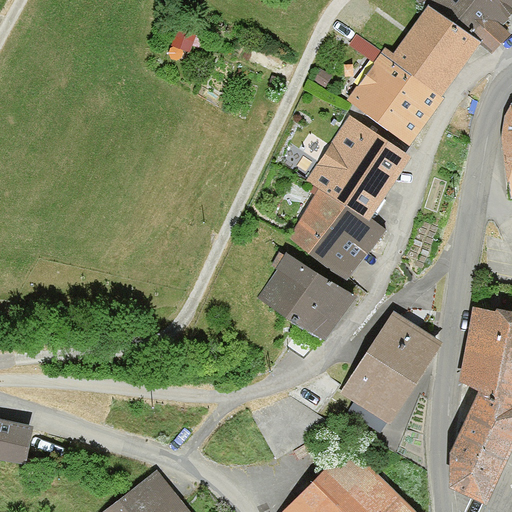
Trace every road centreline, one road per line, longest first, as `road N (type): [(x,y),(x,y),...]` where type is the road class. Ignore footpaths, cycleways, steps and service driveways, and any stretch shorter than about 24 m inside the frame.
road 1 (residential): [(442,511),(437,443),(455,280),(487,110),(511,80)]
road 2 (residential): [(0,405),(205,476),(246,511)]
